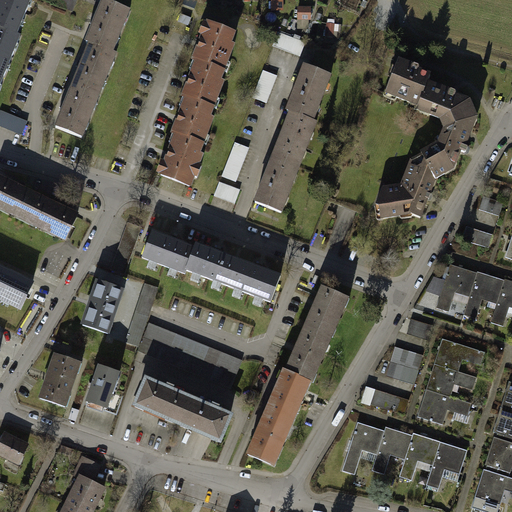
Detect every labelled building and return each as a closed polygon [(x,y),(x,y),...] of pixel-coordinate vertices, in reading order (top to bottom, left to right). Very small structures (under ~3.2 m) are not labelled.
[(2,0),(0,5),(0,28),(17,36),(31,0),(2,0)] [(78,0),(47,0),(47,1),(73,13),(78,0)] [(272,0),(273,11),(286,11),(285,0),(272,0)] [(104,2),(88,43),(122,56),(138,14),(104,2)] [(313,20),(313,6),(299,6),(299,20),(313,20)] [(328,36),(339,37),(339,24),(328,24),(328,36)] [(0,28),(0,76),(4,78),(21,38),(17,36),(0,28)] [(207,28),(195,65),(234,76),(245,39),(207,28)] [(276,46),(301,57),(307,43),(283,32),(276,46)] [(88,43),(73,85),(106,97),(122,56),(88,43)] [(195,65),(184,102),(223,113),(234,76),(195,65)] [(405,66),(393,96),(456,124),(451,140),(414,162),(407,188),(385,192),(388,221),(431,216),(447,180),(466,172),(487,120),(477,101),(439,85),(442,80),(405,66)] [(308,68),(291,113),(320,124),(337,79),(308,68)] [(255,98),(269,103),(279,76),(264,71),(255,98)] [(73,85),(57,126),(91,139),(106,97),(73,85)] [(184,102),(173,139),(212,150),(223,113),(184,102)] [(28,121),(1,110),(0,112),(0,126),(23,135),(28,121)] [(291,113),(274,158),(303,169),(320,124),(291,113)] [(173,139),(162,176),(200,187),(212,150),(173,139)] [(274,158),(257,203),(286,214),(303,169),(274,158)] [(5,177),(0,186),(0,208),(33,224),(46,198),(5,177)] [(235,203),(239,187),(220,182),(216,198),(235,203)] [(46,198),(33,224),(74,245),(87,218),(46,198)] [(505,207),(485,201),(482,211),(502,217),(505,207)] [(131,223),(113,270),(128,276),(146,228),(131,223)] [(494,237),(468,230),(465,242),(492,248),(494,237)] [(198,252),(152,234),(143,258),(188,276),(198,252)] [(245,261),(203,244),(192,270),(235,287),(245,261)] [(287,278),(245,261),(235,287),(277,304),(287,278)] [(37,287),(0,268),(0,297),(25,310),(37,287)] [(511,285),(452,268),(441,307),(451,310),(455,294),(473,299),(467,317),(480,321),(485,304),(495,307),(491,322),(507,327),(511,312),(511,311),(511,285)] [(125,292),(98,284),(85,327),(112,335),(125,292)] [(149,323),(160,289),(146,284),(126,343),(140,348),(144,337),(149,323)] [(326,291),(310,328),(338,340),(354,303),(326,291)] [(432,328),(413,322),(408,335),(428,341),(432,328)] [(149,323),(144,337),(238,375),(243,362),(149,323)] [(310,328),(292,372),(320,384),(338,340),(310,328)] [(232,389),(238,375),(144,337),(140,348),(139,352),(232,389)] [(443,338),(419,417),(445,424),(447,416),(466,422),(471,406),(451,400),(456,383),(477,389),(481,377),(463,371),(466,363),(485,368),(490,352),(443,338)] [(425,357),(396,349),(388,377),(416,385),(425,357)] [(56,355),(41,398),(65,407),(80,363),(56,355)] [(106,413),(120,374),(100,366),(86,405),(106,413)] [(291,373),(272,414),(299,427),(318,385),(291,373)] [(191,398),(148,380),(137,405),(180,423),(191,398)] [(511,382),(510,382),(475,499),(502,507),(507,491),(511,491),(511,479),(511,477),(511,382)] [(412,404),(368,390),(363,405),(407,419),(412,404)] [(232,415),(191,398),(180,423),(221,441),(232,415)] [(272,414),(253,456),(281,468),(299,427),(272,414)] [(358,421),(343,472),(355,476),(362,453),(380,458),(376,470),(385,472),(390,454),(408,460),(403,478),(415,482),(421,464),(433,467),(427,490),(443,495),(448,480),(463,485),(472,454),(358,421)] [(9,436),(1,453),(24,465),(33,448),(9,436)] [(84,475),(64,511),(92,511),(106,487),(84,475)]
